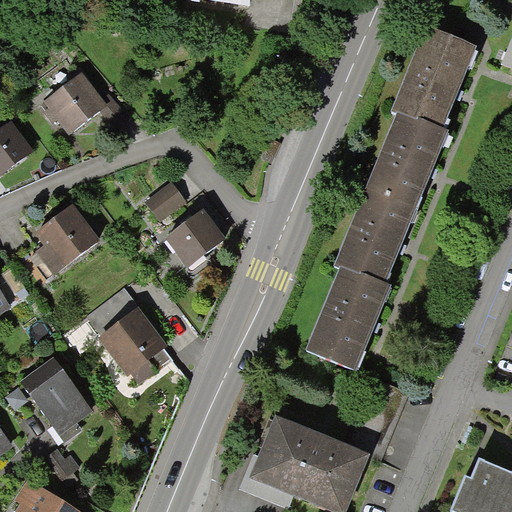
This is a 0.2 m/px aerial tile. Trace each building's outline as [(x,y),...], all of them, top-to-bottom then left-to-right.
[(191,0),(191,1),(255,10),(256,0),(191,0)] [(399,112),(441,130),(474,49),(426,29),(392,112),(399,112)] [(511,34),(499,68),(511,72),(511,34)] [(87,75),(43,109),(68,140),(102,114),(118,134),(135,121),(112,93),(105,98),(87,75)] [(367,189),(415,209),(447,132),(441,130),(399,112),(367,189)] [(15,126),(0,135),(0,180),(36,158),(15,126)] [(175,185),(151,203),(166,221),(189,203),(175,185)] [(415,209),(367,189),(337,262),(342,264),(385,282),(415,209)] [(75,209),(39,236),(47,247),(36,255),(54,279),(101,245),(75,209)] [(226,246),(202,214),(167,240),(191,272),(226,246)] [(385,282),(342,264),(305,352),(354,372),(390,283),(385,282)] [(0,288),(0,317),(13,309),(0,288)] [(127,289),(92,314),(104,330),(138,305),(127,289)] [(170,354),(140,313),(102,341),(132,382),(170,354)] [(57,365),(25,388),(62,439),(94,416),(57,365)] [(351,449),(276,418),(259,460),(254,458),(241,490),(289,510),(294,499),(327,511),(346,511),(371,454),(383,459),(409,396),(378,383),(351,449)] [(0,456),(14,447),(0,427),(0,456)] [(62,451),(52,458),(67,480),(83,469),(73,455),(67,459),(62,451)] [(461,511),(511,511),(511,481),(480,468),(461,511)] [(77,511),(28,481),(16,500),(22,504),(17,511),(16,511),(77,511)]
